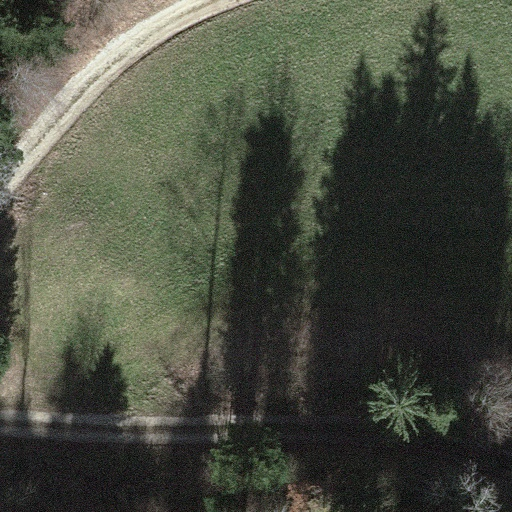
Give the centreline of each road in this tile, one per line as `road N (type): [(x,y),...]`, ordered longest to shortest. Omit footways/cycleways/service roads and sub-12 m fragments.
road 1 (track): [(511,461),(425,442),(0,418)]
road 2 (track): [(0,188),(105,62),(233,0)]
